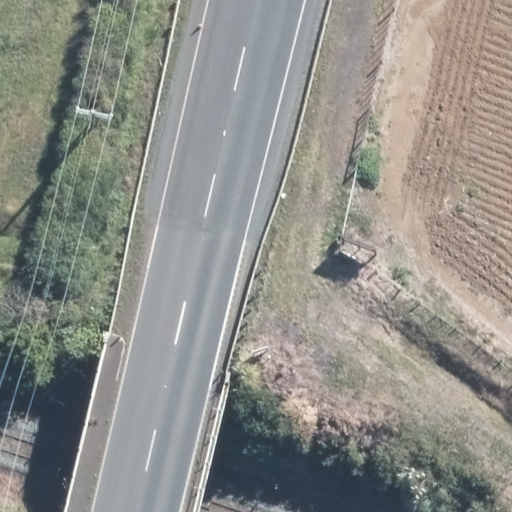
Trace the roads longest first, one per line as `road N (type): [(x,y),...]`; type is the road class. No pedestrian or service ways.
road 1 (secondary): [(254,0),(132,511)]
road 2 (track): [(354,0),(320,146),(341,285),(393,337),(511,429)]
